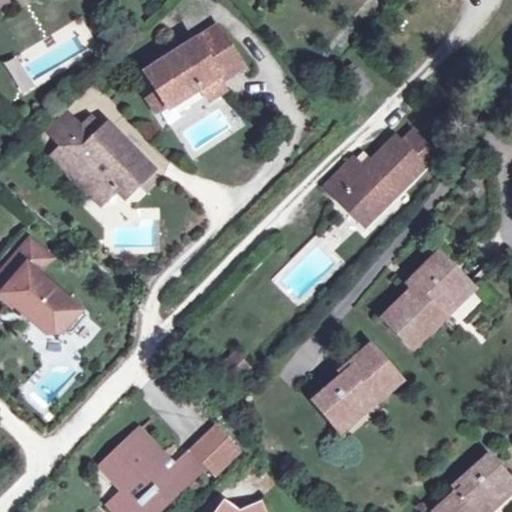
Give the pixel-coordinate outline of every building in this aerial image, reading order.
[(158,90),(169,106),(198,87),(206,100),(224,89),(218,81),(239,67),(215,29),(147,72),(158,90)] [(357,69),(343,82),(357,98),(370,85),(357,69)] [(169,106),(158,90),(146,99),(156,114),(169,106)] [(62,146),(79,129),(64,114),(47,130),(62,146)] [(130,176),(143,163),(109,128),(104,127),(100,131),(89,120),(79,129),(62,146),(52,155),(100,205),(115,190),(124,199),(139,185),(130,176)] [(344,192),(373,220),(436,157),(413,134),(402,145),(396,138),(363,170),(352,160),(324,187),(336,200),(344,192)] [(130,176),(139,185),(152,173),(143,163),(130,176)] [(344,192),(336,200),(364,228),(373,220),(344,192)] [(29,242),(0,275),(0,291),(45,331),(64,330),(79,312),(36,275),(50,259),(29,242)] [(443,311),(469,285),(468,284),(452,267),(438,253),(410,279),(415,285),(379,319),(412,352),(443,322),(435,313),(440,309),(443,311)] [(476,291),(469,285),(443,311),(440,309),(435,313),(443,322),(476,291)] [(368,395),(377,405),(403,383),(370,345),(349,363),(352,366),(312,402),(333,428),(359,406),(357,404),(368,395)] [(237,359),(225,372),(235,381),(247,368),(237,359)] [(359,406),(333,428),(341,437),(377,405),(368,395),(357,404),(359,406)] [(214,431),(191,452),(215,477),(237,457),(214,431)] [(127,490),(121,496),(107,510),(109,511),(158,511),(202,469),(188,455),(174,469),(138,432),(104,466),(127,490)] [(488,504),(511,482),(489,455),(459,482),(462,486),(432,511),(475,511),(474,510),(485,501),(488,504)] [(127,490),(104,466),(98,472),(121,496),(127,490)] [(492,511),(511,495),(511,481),(511,482),(488,504),(485,501),(474,510),(475,511),(492,511)]
